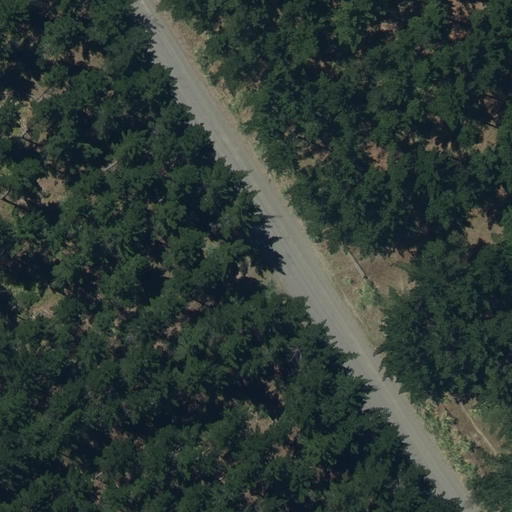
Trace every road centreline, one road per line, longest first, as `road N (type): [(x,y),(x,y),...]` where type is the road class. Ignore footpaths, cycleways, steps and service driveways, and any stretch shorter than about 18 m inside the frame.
road 1 (unclassified): [(54,0),(272,320),(390,511)]
road 2 (track): [(0,444),(272,320)]
